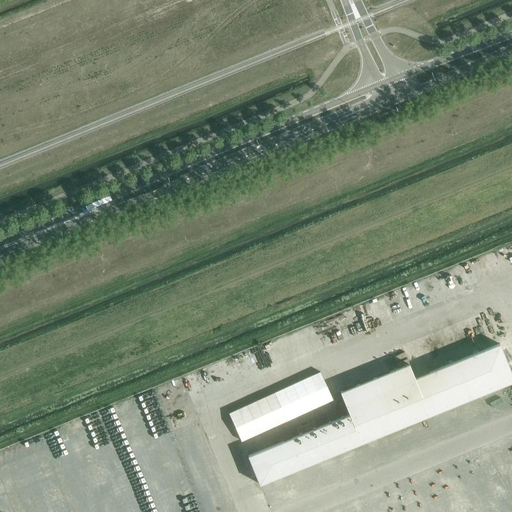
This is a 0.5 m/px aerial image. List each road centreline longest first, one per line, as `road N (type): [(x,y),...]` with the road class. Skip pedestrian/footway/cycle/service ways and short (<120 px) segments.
road 1 (tertiary): [(91,209),(393,96)]
road 2 (tertiary): [(386,81),(91,209)]
road 3 (tertiary): [(511,33),(386,81)]
road 4 (tertiary): [(393,96),(511,47)]
